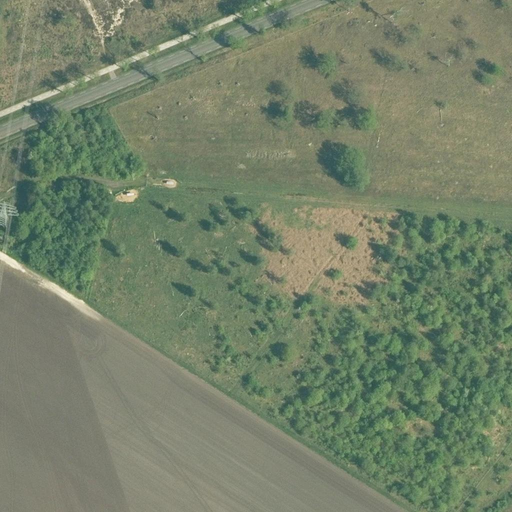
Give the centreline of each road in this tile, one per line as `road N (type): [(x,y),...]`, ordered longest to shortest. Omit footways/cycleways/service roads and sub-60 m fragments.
road 1 (secondary): [(0,133),(322,0)]
road 2 (track): [(0,204),(41,175),(115,186),(144,181)]
